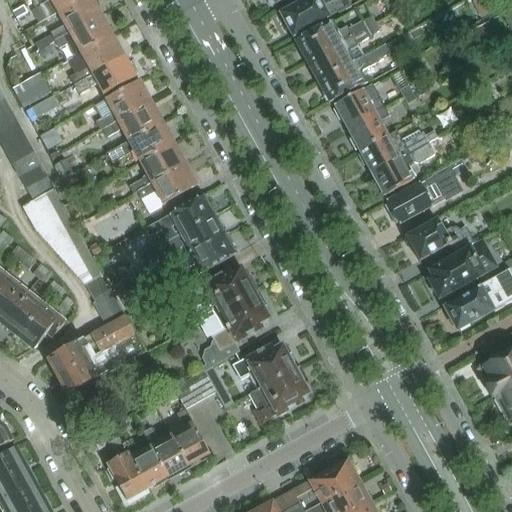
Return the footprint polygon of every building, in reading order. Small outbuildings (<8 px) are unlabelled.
[(33,0),(28,3),(32,11),(39,7),(46,20),(56,15),(81,0),(33,0)] [(50,37),(54,43),(100,17),(95,8),(98,7),(93,0),(81,0),(56,15),(63,28),(49,36),(50,37)] [(268,0),(273,8),(282,3),(287,0),(268,0)] [(302,33),(337,15),(337,16),(351,9),(345,0),(306,0),(289,10),(280,15),(289,31),(293,28),(296,33),(292,35),(293,38),(302,33)] [(488,4),(485,0),(476,0),(476,1),(480,9),(488,4)] [(23,6),(13,12),(17,19),(27,13),(23,6)] [(72,43),(79,56),(112,38),(110,35),(111,35),(112,32),(108,26),(106,26),(105,26),(100,17),(54,43),(58,51),(72,43)] [(372,19),(363,24),(366,30),(375,25),(372,19)] [(298,42),(296,43),(304,57),(307,55),(310,62),(366,30),(363,24),(362,23),(347,31),(346,29),(340,32),(337,31),(332,22),(306,36),(297,41),(298,42)] [(375,25),(366,30),(370,37),(379,32),(375,25)] [(370,37),(366,30),(310,62),(313,67),(310,69),(318,83),(321,82),(355,63),(363,58),(357,46),(371,39),(370,37)] [(50,37),(34,46),(38,52),(54,43),(50,37)] [(68,79),(72,86),(123,58),(118,49),(119,49),(119,46),(116,41),(114,40),(113,40),(112,38),(79,56),(67,63),(74,76),(68,79)] [(385,47),(378,50),(382,59),(389,55),(385,47)] [(355,63),(321,82),(325,88),(322,89),(329,103),(331,103),(332,103),(365,85),(366,85),(367,84),(362,76),(360,74),(383,61),(382,59),(378,50),(363,58),(355,63)] [(123,58),(72,86),(78,96),(96,86),(102,98),(135,79),(137,78),(129,64),(127,65),(123,58)] [(11,89),(22,108),(49,92),(38,74),(11,89)] [(129,87),(104,102),(93,107),(100,121),(95,124),(99,133),(102,131),(149,104),(144,95),(147,94),(141,84),(139,85),(138,83),(129,87)] [(371,87),(334,107),(335,110),(334,111),(339,121),(341,120),(347,131),(383,109),(371,87)] [(416,101),(408,87),(399,92),(407,106),(416,101)] [(36,121),(59,108),(53,98),(31,110),(36,121)] [(3,101),(0,102),(0,116),(10,112),(3,101)] [(154,113),(149,104),(102,131),(107,139),(120,132),(127,144),(161,126),(160,123),(162,122),(156,112),(154,113)] [(383,109),(347,131),(352,140),(350,141),(356,152),(357,151),(359,153),(387,137),(380,124),(389,120),(383,109)] [(10,112),(0,116),(0,131),(16,123),(10,112)] [(16,123),(0,131),(0,145),(22,134),(16,123)] [(133,155),(139,166),(173,148),(170,143),(171,143),(172,140),(169,135),(166,134),(161,126),(127,144),(106,155),(112,165),(133,155)] [(49,131),(38,138),(46,152),(57,145),(49,131)] [(433,133),(425,138),(423,133),(394,149),(387,137),(359,153),(360,155),(358,156),(364,167),(366,166),(371,175),(436,138),(433,133)] [(22,134),(0,145),(6,157),(28,144),(22,134)] [(511,147),(511,145),(507,136),(488,146),(494,157),(511,147)] [(436,138),(371,175),(377,186),(375,187),(380,197),(382,196),(384,199),(412,183),(405,171),(414,166),(413,165),(433,154),(431,151),(441,146),(436,138)] [(28,144),(6,157),(12,168),(34,155),(28,144)] [(133,196),(137,194),(184,168),(179,158),(181,157),(175,146),(173,148),(139,166),(145,178),(128,187),(133,196)] [(34,155),(12,168),(18,178),(40,167),(34,155)] [(73,176),(65,160),(54,167),(65,188),(75,182),(72,176),(73,176)] [(397,224),(399,227),(408,222),(432,209),(431,207),(445,199),(446,201),(461,192),(453,178),(465,172),(460,162),(432,177),(432,178),(395,199),(386,204),(392,214),(390,215),(396,225),(397,224)] [(40,167),(18,178),(25,191),(47,179),(40,167)] [(137,194),(141,202),(148,215),(162,207),(167,218),(187,206),(182,195),(195,188),(194,186),(196,185),(190,174),(188,176),(184,168),(137,194)] [(54,192),(47,179),(25,191),(32,204),(54,192)] [(54,192),(32,204),(22,209),(34,231),(85,287),(90,284),(101,277),(74,228),(63,208),(54,192)] [(167,218),(144,231),(149,239),(160,232),(166,243),(179,236),(215,216),(204,197),(187,206),(167,218)] [(74,202),(63,208),(74,228),(85,221),(74,202)] [(173,254),(161,261),(165,269),(178,262),(226,236),(215,216),(179,236),(166,243),(173,254)] [(444,233),(436,221),(435,221),(435,220),(424,226),(425,227),(414,233),(405,238),(418,262),(419,263),(428,258),(444,249),(449,246),(455,255),(474,245),(465,229),(460,231),(459,230),(457,229),(455,229),(453,229),(451,230),(444,233)] [(2,232),(0,235),(0,240),(7,246),(12,240),(2,232)] [(172,280),(176,289),(201,275),(237,255),(226,236),(178,262),(184,273),(172,280)] [(472,281),(496,268),(482,243),(455,258),(446,264),(445,263),(439,267),(430,272),(434,279),(429,282),(439,299),(448,295),(458,289),(458,290),(472,282),(472,281)] [(97,246),(91,249),(94,255),(100,252),(97,246)] [(23,252),(17,247),(9,257),(16,262),(23,252)] [(16,262),(22,267),(29,257),(23,252),(16,262)] [(105,255),(97,259),(101,268),(109,263),(105,255)] [(22,267),(28,272),(36,262),(29,257),(22,267)] [(32,275),(39,280),(46,270),(39,265),(32,275)] [(39,280),(45,285),(53,275),(46,270),(39,280)] [(176,289),(172,291),(178,301),(187,296),(194,309),(202,323),(258,293),(248,276),(247,277),(243,270),(233,275),(231,270),(222,275),(205,284),(201,275),(176,289)] [(479,288),(446,307),(450,314),(449,315),(449,314),(448,315),(448,317),(449,316),(457,332),(495,312),(491,305),(488,300),(495,296),(511,286),(511,276),(509,271),(478,288),(479,288)] [(101,277),(90,284),(85,287),(90,296),(106,286),(101,277)] [(3,278),(0,281),(0,323),(18,338),(41,308),(3,278)] [(53,282),(45,292),(51,297),(59,287),(53,282)] [(93,306),(94,305),(111,295),(106,286),(90,296),(95,304),(92,305),(93,306)] [(65,292),(59,287),(51,297),(57,302),(65,292)] [(121,296),(131,315),(146,306),(136,288),(121,296)] [(258,293),(202,323),(213,343),(220,357),(204,366),(207,371),(239,353),(234,343),(254,333),(263,328),(260,323),(267,319),(265,311),(267,310),(266,308),(264,305),(258,293)] [(98,315),(115,305),(116,304),(111,295),(94,305),(93,306),(98,315)] [(73,303),(67,298),(58,308),(65,313),(73,303)] [(116,304),(115,305),(98,315),(103,324),(122,314),(116,304)] [(55,337),(64,326),(41,308),(18,338),(33,350),(37,347),(47,335),(52,339),(55,337)] [(57,355),(48,359),(55,373),(58,378),(61,383),(68,397),(74,394),(91,384),(103,377),(145,354),(135,337),(124,317),(90,337),(82,340),(65,350),(57,355)] [(249,377),(257,392),(300,369),(291,354),(288,356),(283,347),(275,351),(272,346),(232,368),(239,382),(249,377)] [(478,372),(494,401),(511,391),(511,354),(489,367),(489,366),(478,372)] [(300,369),(257,392),(249,397),(257,410),(253,412),(261,427),(304,404),(302,399),(309,395),(304,386),(308,383),(300,369)] [(216,395),(204,372),(173,390),(185,412),(216,395)] [(74,394),(68,397),(74,407),(75,410),(98,398),(91,384),(74,394)] [(179,402),(172,389),(163,394),(170,406),(179,402)] [(511,391),(494,401),(510,427),(511,425),(511,391)] [(182,428),(170,435),(189,468),(204,460),(203,457),(206,455),(208,458),(210,457),(205,448),(198,435),(185,412),(176,417),(182,428)] [(0,426),(0,449),(11,443),(4,429),(0,426)] [(100,433),(91,438),(93,442),(96,448),(98,451),(109,445),(119,440),(112,427),(111,427),(100,433)] [(189,468),(170,435),(159,441),(152,429),(142,434),(149,447),(150,447),(168,480),(170,479),(168,476),(172,474),(173,477),(189,468)] [(118,460),(105,467),(114,484),(116,483),(119,489),(117,491),(121,498),(123,497),(126,503),(132,499),(134,502),(148,494),(146,492),(148,491),(130,458),(119,439),(119,440),(109,445),(118,460)] [(150,447),(130,458),(148,491),(168,480),(150,447)] [(15,449),(0,456),(0,502),(5,511),(39,493),(15,449)] [(279,510),(279,511),(312,511),(322,507),(359,486),(360,484),(360,483),(358,483),(354,477),(357,476),(350,463),(347,464),(347,463),(342,465),(341,463),(334,468),(335,469),(328,473),(326,472),(319,476),(319,478),(310,483),(285,497),(285,496),(274,502),(279,510)] [(387,485),(380,488),(384,496),(391,492),(387,485)] [(359,486),(322,507),(312,511),(356,511),(370,505),(372,503),(365,490),(362,492),(359,486)] [(49,511),(39,493),(5,511),(49,511)]
